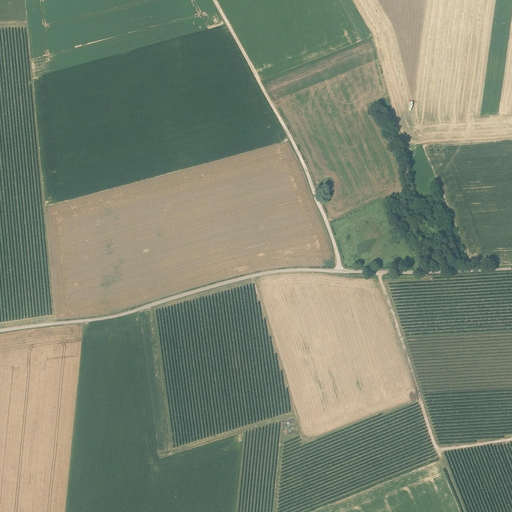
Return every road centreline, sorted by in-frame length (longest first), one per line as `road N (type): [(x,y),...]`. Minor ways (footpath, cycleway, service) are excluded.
road 1 (unclassified): [(0,330),(111,317),(273,271),(511,268)]
road 2 (track): [(213,0),(295,148),(339,270)]
road 3 (track): [(511,438),(436,449),(377,272)]
